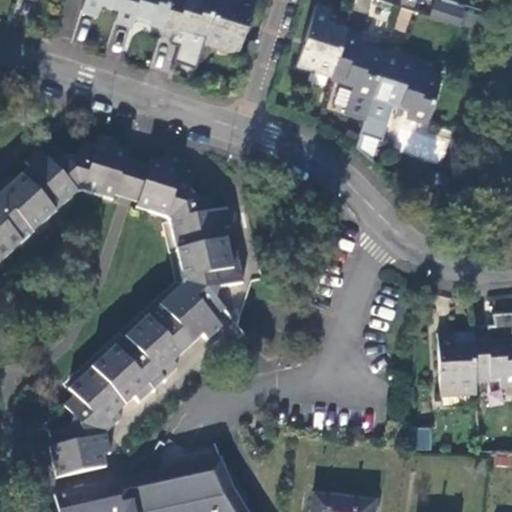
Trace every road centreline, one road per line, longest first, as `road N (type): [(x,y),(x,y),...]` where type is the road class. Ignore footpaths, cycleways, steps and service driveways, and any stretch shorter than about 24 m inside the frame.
road 1 (residential): [(242,127),(321,158),(398,239),(428,258),(511,265)]
road 2 (residential): [(0,42),(147,100),(242,127)]
road 3 (residential): [(242,127),(282,0)]
